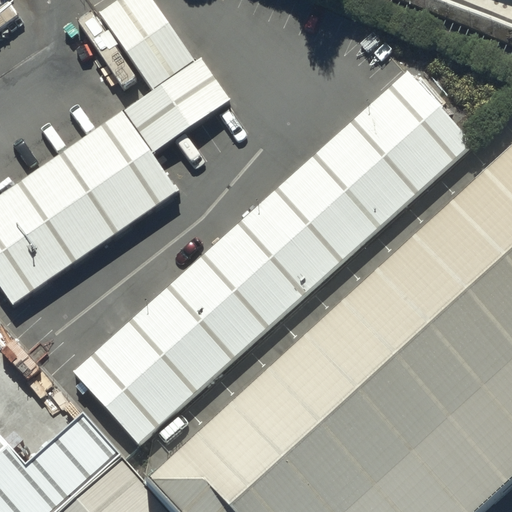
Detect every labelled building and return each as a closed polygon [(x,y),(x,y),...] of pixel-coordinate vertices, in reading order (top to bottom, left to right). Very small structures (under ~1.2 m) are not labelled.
[(98,0),(145,72),(188,44),(160,0),(98,0)] [(206,43),(116,100),(143,142),(233,85),(206,43)] [(70,354),(138,430),(471,137),(403,60),(70,354)] [(116,100),(0,174),(0,277),(6,287),(170,183),(143,142),(116,100)] [(511,116),(133,469),(172,511),(447,511),(511,452),(511,116)] [(0,342),(0,407),(32,379),(0,342)] [(160,511),(107,453),(41,511),(160,511)]
